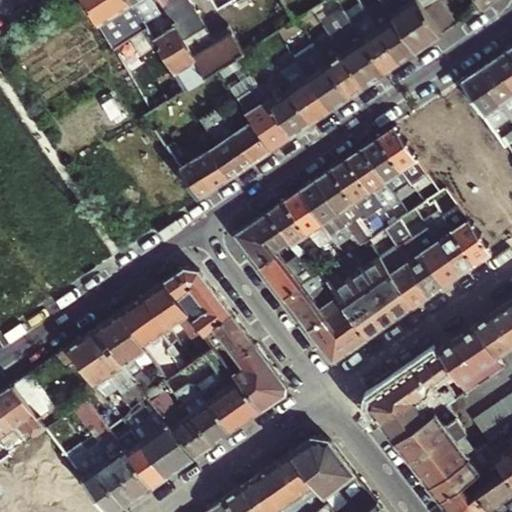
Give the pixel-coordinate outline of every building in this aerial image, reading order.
[(133,38),(109,0),(87,0),(101,23),(108,19),(119,39),(122,37),(126,43),(133,38)] [(141,14),(134,2),(132,0),(109,0),(133,38),(150,28),(146,21),(141,14)] [(160,0),(177,26),(190,47),(201,40),(202,34),(181,0),(160,0)] [(384,0),(386,3),(417,51),(442,34),(421,0),(384,0)] [(421,0),(442,34),(458,24),(442,0),(421,0)] [(380,28),(403,61),(417,51),(386,3),(372,12),(370,14),(374,20),(382,14),(388,23),(380,28)] [(161,11),(157,4),(152,7),(156,14),(161,11)] [(152,7),(141,14),(146,21),(156,14),(152,7)] [(354,24),(363,38),(386,72),(403,61),(380,28),(374,20),(370,14),(354,24)] [(108,19),(101,23),(113,43),(118,39),(119,39),(108,19)] [(196,56),(190,47),(177,26),(157,39),(187,88),(208,75),(196,56)] [(350,26),(334,37),(366,86),(386,72),(363,38),(360,41),(350,26)] [(217,43),(196,56),(208,75),(240,55),(246,51),(231,27),(213,37),(217,43)] [(318,47),(322,53),(328,63),(350,96),(366,86),(334,37),(318,47)] [(122,45),(118,39),(113,43),(117,48),(122,45)] [(312,59),(322,53),(318,47),(305,56),(309,61),(312,59)] [(511,53),(510,49),(493,60),(511,87),(511,53)] [(309,76),(331,109),(350,96),(328,63),(319,69),(312,59),(309,61),(305,56),(301,58),(304,63),(302,64),(302,66),(309,76)] [(304,63),(301,58),(295,62),(298,67),(302,64),(304,63)] [(511,87),(493,60),(478,70),(501,104),(511,120),(511,87)] [(59,73),(52,62),(44,67),(49,76),(54,73),(55,75),(59,73)] [(295,62),(284,70),(288,75),(302,66),(302,64),(298,67),(295,62)] [(279,73),(283,78),(288,75),(284,70),(279,73)] [(478,70),(463,80),(486,115),(494,128),(503,122),(494,109),(501,104),(478,70)] [(292,135),(260,85),(253,74),(251,72),(230,86),(252,121),(271,149),(292,135)] [(311,122),(290,88),(284,92),(277,82),(283,78),(279,73),(260,85),(292,135),(311,122)] [(311,122),(331,109),(309,76),(290,88),(311,122)] [(235,132),(229,122),(219,107),(202,118),(218,143),(237,172),(255,161),(235,132)] [(271,149),(252,121),(235,132),(255,161),(271,149)] [(395,126),(379,137),(402,170),(418,160),(395,126)] [(511,132),(511,133),(502,139),(506,146),(511,141),(511,132)] [(379,137),(364,147),(386,181),(402,170),(379,137)] [(237,172),(218,143),(210,148),(229,177),(237,172)] [(364,147),(348,158),(370,191),(378,186),(386,181),(364,147)] [(201,197),(229,177),(210,148),(193,157),(179,166),(201,197)] [(370,191),(348,158),(333,167),(356,201),(370,191)] [(333,167),(317,178),(354,233),(358,239),(362,237),(365,242),(368,240),(370,238),(371,238),(358,219),(365,214),(362,209),(356,201),(333,167)] [(354,233),(317,178),(301,189),(324,222),(339,244),(354,233)] [(404,185),(394,192),(408,213),(416,207),(418,206),(404,185)] [(384,194),(378,186),(370,191),(376,200),(384,194)] [(493,251),(470,218),(462,224),(455,213),(463,208),(447,186),(442,190),(448,199),(444,201),(450,210),(444,214),(477,262),(493,251)] [(324,222),(301,189),(286,199),(308,232),(310,231),(317,241),(321,246),(329,241),(318,226),(324,222)] [(376,200),(370,191),(356,201),(362,209),(376,200)] [(429,192),(423,195),(426,200),(428,199),(432,197),(429,192)] [(376,200),(386,215),(394,210),(384,194),(376,200)] [(286,199),(270,209),(293,243),(298,251),(299,253),(317,241),(310,231),(308,232),(286,199)] [(477,262),(444,214),(439,206),(423,217),(439,240),(462,273),(477,262)] [(408,228),(423,217),(416,207),(408,213),(399,219),(397,220),(400,224),(404,221),(408,228)] [(270,209),(249,223),(257,234),(265,232),(279,252),(293,243),(270,209)] [(391,217),(389,218),(387,220),(390,225),(392,224),(395,222),(391,217)] [(407,241),(398,247),(431,294),(446,284),(415,238),(408,228),(404,221),(400,224),(397,220),(395,222),(392,224),(401,237),(404,235),(407,241)] [(249,223),(235,232),(260,265),(279,252),(265,232),(257,234),(249,223)] [(385,228),(380,232),(383,237),(389,233),(385,228)] [(428,229),(415,238),(446,284),(462,273),(439,240),(436,241),(428,229)] [(374,244),(383,237),(380,232),(378,233),(371,238),(370,238),(374,244)] [(362,237),(358,239),(357,240),(360,245),(365,242),(362,237)] [(431,294),(398,247),(396,244),(381,254),(416,305),(431,294)] [(365,265),(354,249),(339,259),(350,275),(385,326),(400,316),(365,265)] [(293,254),(298,262),(303,258),(299,253),(298,251),(293,254)] [(279,252),(260,265),(285,296),(306,282),(313,277),(318,274),(309,264),(303,258),(298,262),(302,268),(294,273),(279,252)] [(381,254),(365,265),(400,316),(416,305),(381,254)] [(318,274),(329,266),(322,255),(309,264),(318,274)] [(194,302),(214,288),(199,269),(185,267),(165,281),(175,295),(190,284),(197,294),(192,298),(194,302)] [(329,277),(331,281),(341,295),(370,336),(385,326),(350,275),(344,280),(338,271),(329,277)] [(306,282),(315,295),(321,289),(313,277),(306,282)] [(193,317),(175,295),(165,281),(145,295),(169,326),(182,317),(197,336),(184,345),(194,359),(214,345),(205,333),(193,317)] [(328,314),(323,307),(315,295),(306,282),(285,296),(309,328),(328,314)] [(205,333),(215,326),(233,312),(214,288),(194,302),(196,305),(202,301),(206,308),(193,317),(205,333)] [(169,326),(145,295),(133,303),(157,334),(169,326)] [(341,295),(323,307),(328,314),(309,328),(334,361),(370,336),(341,295)] [(511,298),(475,324),(497,355),(511,344),(511,298)] [(154,337),(157,334),(133,303),(120,311),(156,358),(164,370),(169,376),(183,366),(184,366),(169,346),(160,344),(159,345),(154,337)] [(156,358),(120,311),(96,328),(146,391),(153,387),(140,370),(156,358)] [(215,326),(226,339),(229,343),(247,329),(233,312),(215,326)] [(475,324),(460,335),(488,376),(504,365),(497,355),(475,324)] [(146,391),(96,328),(80,338),(123,393),(121,394),(132,409),(149,396),(146,391)] [(226,339),(215,346),(264,409),(288,393),(289,383),(247,329),(229,343),(226,339)] [(488,376),(460,335),(439,349),(468,390),(488,376)] [(123,393),(80,338),(69,346),(97,381),(96,382),(110,400),(112,398),(124,415),(132,409),(121,394),(123,393)] [(264,409),(215,346),(214,345),(194,359),(184,366),(183,366),(193,379),(202,373),(218,392),(213,396),(211,394),(205,392),(204,393),(233,430),(264,409)] [(442,381),(455,399),(459,396),(468,390),(439,349),(370,397),(369,407),(380,422),(442,381)] [(156,376),(160,382),(165,378),(169,376),(164,370),(156,376)] [(395,440),(455,399),(442,381),(380,422),(395,440)] [(189,382),(175,391),(192,412),(215,443),(233,430),(204,393),(201,389),(189,382)] [(38,417),(13,384),(0,392),(0,405),(14,426),(22,421),(28,429),(34,438),(48,429),(47,427),(46,427),(38,417)] [(511,392),(475,418),(491,441),(499,435),(504,431),(511,425),(511,392)] [(196,456),(162,411),(149,396),(132,409),(124,415),(122,416),(169,475),(196,456)] [(0,405),(0,443),(2,447),(11,441),(14,445),(18,442),(15,438),(20,434),(14,426),(0,405)] [(215,443),(192,412),(180,420),(179,414),(171,405),(162,411),(196,456),(215,443)] [(458,413),(455,415),(403,451),(429,483),(476,451),(463,432),(467,429),(458,416),(460,415),(458,413)] [(169,475),(122,416),(110,426),(116,434),(156,484),(169,475)] [(22,421),(14,426),(20,434),(28,429),(22,421)] [(490,447),(496,455),(511,477),(511,441),(504,431),(499,435),(502,439),(490,447)] [(156,484),(116,434),(111,437),(113,441),(104,447),(141,493),(156,484)] [(313,435),(292,450),(326,494),(356,470),(331,438),(313,435)] [(2,447),(0,443),(0,461),(8,456),(2,447)] [(487,443),(476,451),(429,483),(441,498),(464,481),(470,476),(467,471),(475,465),(478,469),(496,455),(490,447),(487,443)] [(141,493),(104,447),(89,457),(98,468),(100,467),(128,502),(141,493)] [(292,450),(276,461),(300,493),(310,507),(314,511),(329,499),(326,494),(292,450)] [(73,461),(74,463),(113,511),(114,511),(128,502),(100,467),(98,468),(89,457),(86,453),(73,461)] [(476,487),(491,508),(511,493),(511,477),(496,455),(478,469),(482,474),(487,480),(476,487)] [(300,493),(276,461),(260,472),(289,511),(300,511),(292,499),(300,493)] [(482,474),(478,469),(471,475),(474,479),(482,474)] [(289,511),(260,472),(243,484),(264,511),(289,511)] [(464,481),(441,498),(451,511),(485,511),(491,508),(476,487),(470,491),(464,481)] [(264,511),(243,484),(225,496),(237,511),(264,511)] [(363,511),(379,500),(369,487),(344,507),(337,498),(331,502),(338,511),(363,511)] [(237,511),(225,496),(202,511),(237,511)] [(388,511),(379,500),(363,511),(388,511)]
